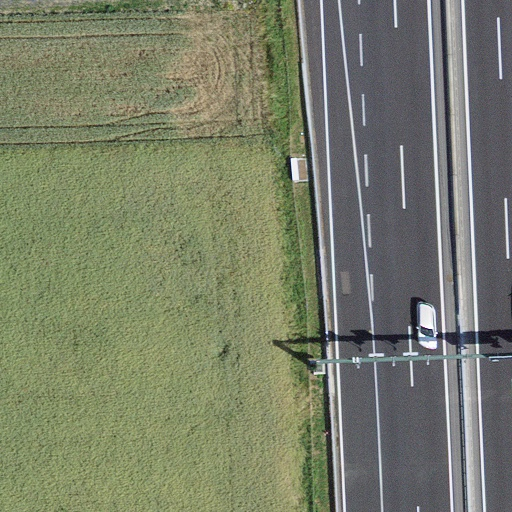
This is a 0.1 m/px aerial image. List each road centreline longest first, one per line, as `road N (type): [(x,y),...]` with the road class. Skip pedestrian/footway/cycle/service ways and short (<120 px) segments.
road 1 (motorway): [(396,0),(418,511)]
road 2 (motorway): [(511,347),(498,0)]
